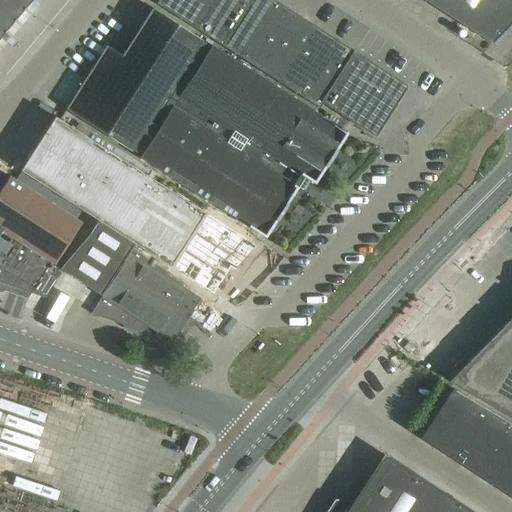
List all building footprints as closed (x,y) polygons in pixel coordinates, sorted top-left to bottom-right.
[(0,0),(0,40),(15,23),(33,0),(0,0)] [(196,0),(158,0),(157,3),(197,29),(210,8),(196,0)] [(196,0),(210,8),(215,0),(196,0)] [(215,0),(210,8),(197,29),(239,56),(274,0),(215,0)] [(274,0),(239,56),(259,69),(295,13),(274,0)] [(511,0),(423,0),(492,44),(511,23),(511,0)] [(94,68),(67,109),(133,152),(134,150),(143,156),(142,157),(266,236),(296,188),(299,190),(301,188),(302,189),(308,180),(310,181),(311,181),(315,184),(347,133),(213,47),(212,48),(203,43),(204,41),(154,8),(112,73),(94,68)] [(295,13),(259,69),(279,82),(315,26),(295,13)] [(315,26),(279,82),(299,95),(335,39),(315,26)] [(335,39),(299,95),(319,108),(322,103),(323,103),(355,52),(335,39)] [(355,52),(323,103),(375,137),(408,86),(355,52)] [(57,117),(21,172),(98,221),(92,230),(91,233),(60,269),(101,296),(134,244),(171,268),(186,243),(200,252),(202,248),(213,255),(210,260),(208,262),(208,264),(208,266),(209,267),(211,269),(215,270),(217,270),(218,270),(220,268),(224,262),(236,270),(251,245),(246,242),(216,223),(204,216),(206,213),(166,187),(60,119),(57,117)] [(21,172),(16,181),(81,223),(92,230),(98,221),(21,172)] [(0,281),(31,292),(46,297),(62,274),(58,271),(88,228),(81,224),(81,223),(16,181),(11,178),(0,194),(0,281)] [(104,297),(94,314),(135,328),(159,336),(161,333),(172,340),(199,299),(131,255),(113,283),(104,297)] [(511,317),(449,381),(511,418),(511,317)] [(413,432),(412,433),(511,498),(511,424),(444,384),(413,432)] [(473,511),(385,455),(350,508),(332,505),(332,511),(473,511)]
